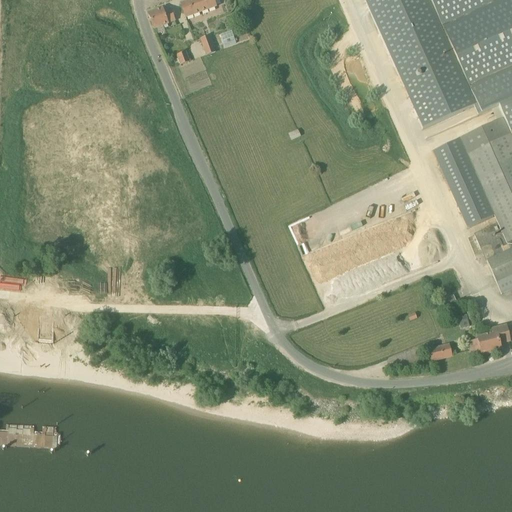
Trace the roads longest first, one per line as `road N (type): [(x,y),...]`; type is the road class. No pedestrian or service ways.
road 1 (unclassified): [(511,370),(372,384),(335,376),(294,353),(266,312),(138,0)]
road 2 (track): [(0,298),(266,312)]
